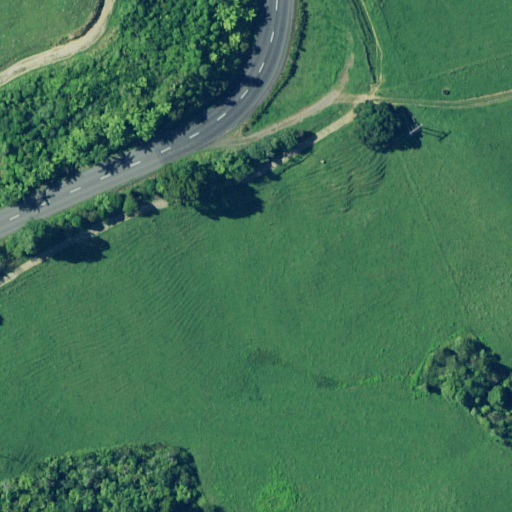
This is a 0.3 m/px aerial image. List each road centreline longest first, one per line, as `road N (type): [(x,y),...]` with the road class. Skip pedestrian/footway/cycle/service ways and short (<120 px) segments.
road 1 (unclassified): [(261,0),(249,56),(200,115),(0,208)]
road 2 (track): [(0,81),(98,19),(104,0)]
